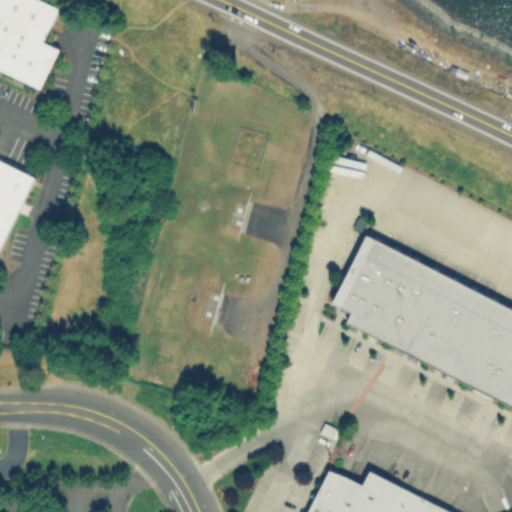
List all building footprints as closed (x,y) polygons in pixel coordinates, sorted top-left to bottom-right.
[(0,0),(44,0),(57,6),(41,40),(59,48),(40,87),(0,67),(0,0)] [(0,158),(34,175),(0,243),(0,158)] [(367,236),(511,309),(511,410),(345,325),(350,315),(332,306),(367,236)] [(336,425),(331,436),(319,430),(324,419),(336,425)] [(376,471),(458,511),(316,511),(337,472),(368,486),(376,471)]
